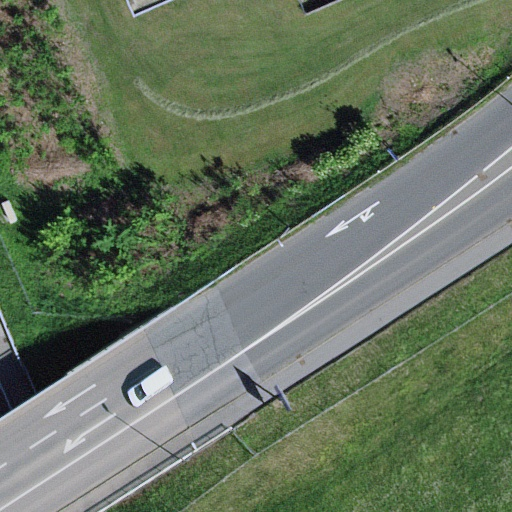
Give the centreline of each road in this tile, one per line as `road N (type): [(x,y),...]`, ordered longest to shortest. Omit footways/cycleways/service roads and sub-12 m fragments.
road 1 (secondary): [(297,315),(0,507)]
road 2 (secondary): [(511,131),(297,315)]
road 3 (secondary): [(297,315),(363,299),(511,204)]
